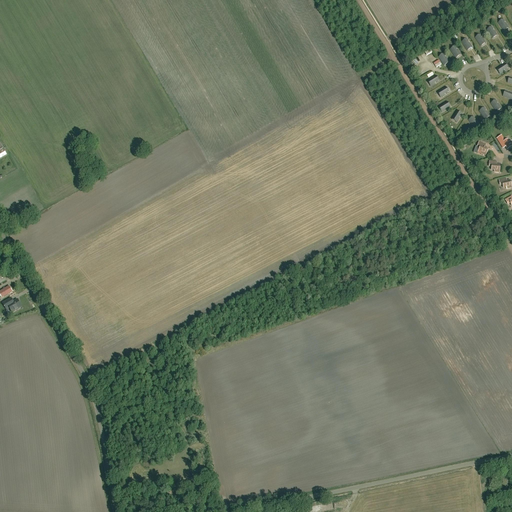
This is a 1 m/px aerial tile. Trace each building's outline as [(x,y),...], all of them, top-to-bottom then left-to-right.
[(503,31),(509,27),(503,19),(498,23),(503,31)] [(492,38),(497,35),(492,27),(487,30),(492,38)] [(480,46),(486,42),(480,34),(475,38),(480,46)] [(467,50),(472,47),(467,39),(462,42),(467,50)] [(455,58),(461,54),(455,46),(450,50),(455,58)] [(444,65),(449,62),(444,54),(438,57),(444,65)] [(500,74),(508,68),(505,63),(496,69),(500,74)] [(431,86),(439,81),(436,76),(427,81),(431,86)] [(440,97),(449,92),(445,87),(437,92),(440,97)] [(511,99),(511,92),(505,90),(503,96),(511,99)] [(496,112),(501,108),(496,100),(491,104),(496,112)] [(442,112),(450,107),(447,102),(438,107),(442,112)] [(485,119),(490,116),(484,108),(479,111),(485,119)] [(457,122),(462,114),(456,111),(451,119),(457,122)] [(474,128),(479,125),(474,117),(468,120),(474,128)] [(507,150),(511,146),(511,142),(511,141),(510,142),(508,139),(505,141),(504,139),(499,142),(503,149),(505,147),(507,150)] [(486,144),(479,142),(477,147),(480,147),(478,150),(481,152),(481,153),(485,155),(488,148),(485,147),(486,144)] [(489,161),(489,166),(492,166),(491,170),(494,170),(494,172),(499,172),(500,165),(496,165),(497,162),(489,161)] [(506,178),(499,180),(500,185),(502,184),(503,188),(506,187),(507,189),(511,188),(510,181),(507,181),(506,178)] [(0,291),(0,297),(1,299),(11,293),(8,287),(0,291)] [(22,307),(17,299),(11,303),(9,299),(2,303),(6,310),(9,308),(12,313),(22,307)]
